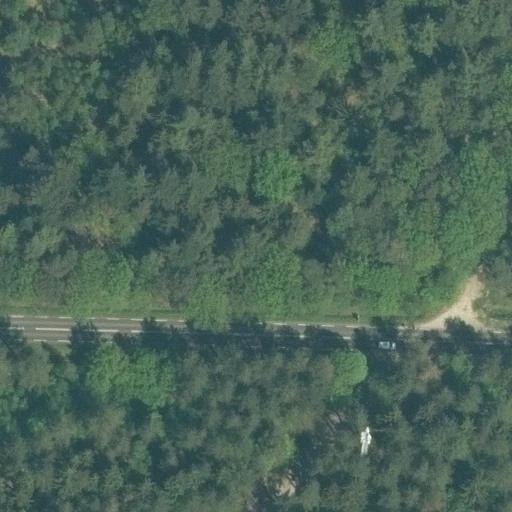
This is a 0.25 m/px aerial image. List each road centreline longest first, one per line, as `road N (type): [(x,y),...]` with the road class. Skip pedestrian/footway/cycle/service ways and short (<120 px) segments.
road 1 (primary): [(511,346),(0,330)]
road 2 (track): [(453,344),(457,308),(490,246),(511,226)]
